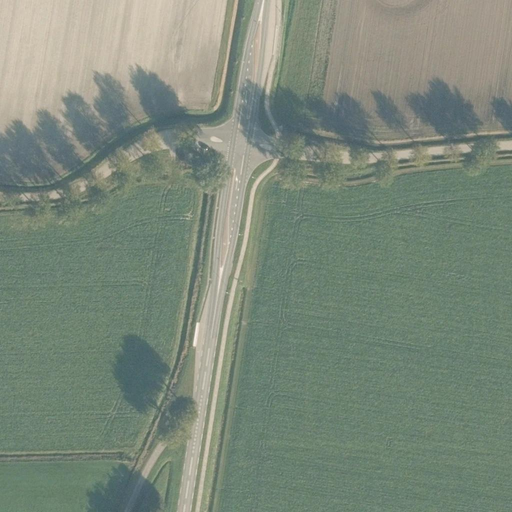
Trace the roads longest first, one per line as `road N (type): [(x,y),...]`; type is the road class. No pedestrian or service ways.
road 1 (tertiary): [(248,143),(362,158),(511,146)]
road 2 (tertiary): [(231,141),(153,141),(79,185),(0,196)]
road 3 (primary): [(215,309),(248,143)]
road 4 (primary): [(231,141),(215,309)]
road 5 (primary): [(248,143),(267,0)]
road 6 (primary): [(258,0),(231,141)]
